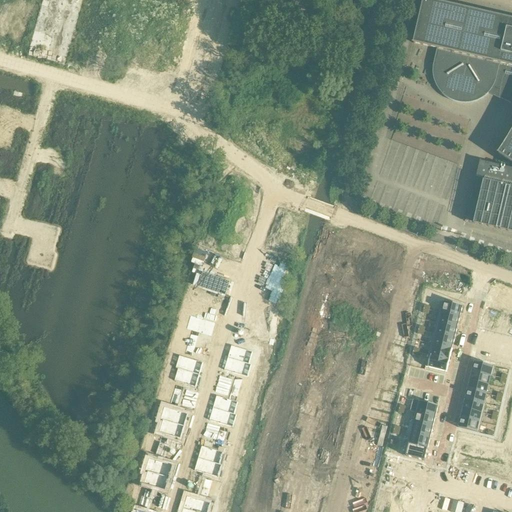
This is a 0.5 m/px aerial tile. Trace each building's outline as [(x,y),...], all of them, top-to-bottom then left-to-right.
[(6,8),(4,14),(17,18),(19,12),(33,16),(37,3),(26,0),(13,0),(11,9),(6,8)] [(163,0),(165,1),(162,13),(184,20),(188,6),(174,2),(174,0),(163,0)] [(511,21),(423,1),(413,45),(437,50),(434,65),(433,68),(433,74),(434,80),(435,85),(438,89),(440,92),(442,95),(446,99),(450,101),(453,102),(456,103),(461,104),(465,104),(468,104),(470,104),(475,103),(479,101),(483,99),(486,96),(489,94),(492,90),(494,86),(495,84),(495,82),(511,88),(511,133),(509,138),(505,145),(498,155),(511,164),(509,170),(480,163),(466,223),(511,234),(511,21)] [(72,4),(68,16),(90,22),(93,11),(98,12),(100,5),(88,2),(86,8),(72,4)] [(68,16),(65,28),(79,32),(77,38),(90,41),(92,34),(87,33),(90,22),(68,16)] [(153,19),(151,26),(156,28),(152,39),(174,45),(178,33),(164,29),(165,23),(153,19)] [(1,26),(0,30),(0,32),(4,34),(1,45),(23,52),(26,39),(12,35),(14,29),(1,26)] [(145,49),(143,55),(155,59),(157,53),(171,57),(174,45),(152,39),(149,50),(145,49)] [(57,47),(53,61),(75,67),(79,54),(84,55),(86,48),(73,45),(71,51),(57,47)] [(145,72),(140,89),(150,92),(151,88),(163,91),(167,77),(153,73),(155,67),(142,64),(140,71),(145,72)] [(0,109),(0,108),(0,140),(10,143),(16,120),(7,117),(9,111),(0,109)] [(53,161),(46,184),(64,189),(72,159),(64,157),(62,163),(53,161)] [(37,231),(31,255),(49,260),(57,230),(48,228),(47,234),(37,231)] [(329,242),(324,264),(336,267),(338,259),(339,259),(340,252),(342,245),(329,242)] [(371,243),(365,262),(375,266),(382,247),(371,243)] [(382,247),(375,266),(385,269),(392,251),(382,247)] [(392,251),(385,269),(395,273),(402,254),(392,251)] [(402,254),(395,273),(406,277),(412,258),(402,254)] [(412,258),(406,277),(416,280),(423,262),(412,258)] [(423,262),(416,280),(426,284),(429,277),(428,277),(433,265),(423,262)] [(433,265),(428,277),(429,277),(447,284),(451,272),(433,265)] [(451,272),(447,284),(467,291),(470,279),(451,272)] [(310,282),(308,289),(320,292),(322,285),(310,282)] [(493,288),(487,306),(498,310),(504,292),(493,288)] [(308,289),(307,296),(318,298),(320,292),(308,289)] [(511,294),(504,292),(498,310),(508,314),(511,302),(511,294)] [(358,294),(355,305),(375,309),(377,298),(358,294)] [(443,301),(440,313),(459,318),(462,306),(443,301)] [(355,305),(353,315),(372,320),(375,309),(355,305)] [(440,313),(438,324),(457,328),(459,318),(440,313)] [(311,315),(306,337),(318,340),(320,333),(322,326),(324,319),(311,315)] [(353,315),(350,326),(370,330),(372,320),(353,315)] [(195,317),(191,331),(211,337),(215,323),(195,317)] [(438,324),(435,334),(454,339),(457,328),(438,324)] [(350,326),(348,337),(367,341),(370,330),(350,326)] [(435,334),(433,345),(452,349),(454,339),(435,334)] [(191,335),(188,344),(195,346),(198,337),(191,335)] [(188,344),(185,354),(192,356),(195,346),(188,344)] [(433,345),(430,356),(449,360),(452,349),(433,345)] [(231,346),(228,358),(247,364),(251,352),(231,346)] [(344,351),(342,361),(361,366),(364,355),(344,351)] [(430,356),(427,368),(446,372),(449,360),(430,356)] [(184,357),(180,370),(200,376),(203,363),(184,357)] [(291,357),(288,370),(309,375),(312,362),(305,361),(305,360),(299,359),(291,357)] [(228,358),(224,371),(243,377),(247,364),(228,358)] [(342,361),(339,372),(358,377),(361,366),(342,361)] [(474,361),(471,372),(490,376),(493,366),(474,361)] [(180,370),(177,382),(196,388),(200,376),(180,370)] [(339,372),(336,382),(356,387),(358,377),(339,372)] [(471,372),(469,381),(488,385),(490,376),(471,372)] [(236,377),(233,387),(239,389),(242,379),(236,377)] [(469,381),(467,390),(486,395),(488,385),(469,381)] [(336,382),(334,393),(353,398),(356,387),(336,382)] [(176,386),(173,396),(180,398),(183,388),(176,386)] [(284,386),(283,393),(294,396),(296,389),(284,386)] [(233,387),(230,397),(236,399),(239,389),(233,387)] [(467,390),(464,400),(483,404),(486,395),(467,390)] [(283,393),(281,400),(293,403),(294,396),(283,393)] [(173,396),(170,406),(177,408),(180,398),(173,396)] [(217,396),(213,409),(232,414),(236,402),(217,396)] [(464,400),(462,409),(481,413),(483,404),(464,400)] [(419,402),(416,414),(435,418),(438,406),(419,402)] [(288,407),(283,428),(295,431),(297,425),(299,418),(300,410),(288,407)] [(169,409),(165,421),(185,427),(188,414),(169,409)] [(213,409),(209,421),(229,427),(232,414),(213,409)] [(462,409),(460,418),(479,423),(481,413),(462,409)] [(416,414),(413,424),(432,428),(435,418),(416,414)] [(326,416),(321,435),(332,438),(337,419),(326,416)] [(460,418),(457,428),(476,433),(479,423),(460,418)] [(337,419),(332,438),(343,441),(347,421),(337,419)] [(165,421),(161,434),(181,440),(185,427),(165,421)] [(347,421),(343,441),(353,443),(358,424),(347,421)] [(358,424),(353,443),(364,446),(368,426),(358,424)] [(413,424),(411,435),(430,439),(432,428),(413,424)] [(274,426),(271,439),(279,440),(279,441),(286,442),(293,444),(296,431),(295,431),(283,428),(274,426)] [(368,426),(364,446),(374,448),(379,429),(368,426)] [(221,428),(218,437),(225,439),(228,430),(221,428)] [(379,429),(374,448),(385,451),(390,432),(379,429)] [(411,435),(408,445),(427,450),(430,439),(411,435)] [(161,437),(158,447),(165,449),(167,439),(161,437)] [(218,437),(215,447),(222,449),(225,439),(218,437)] [(408,445),(405,457),(424,461),(427,450),(408,445)] [(202,446),(198,459),(217,465),(221,452),(202,446)] [(158,447),(155,457),(162,459),(165,449),(158,447)] [(455,451),(451,470),(461,472),(465,454),(455,451)] [(268,452),(267,459),(278,462),(280,455),(268,452)] [(465,454),(461,472),(469,474),(474,456),(465,454)] [(474,456),(469,474),(478,477),(483,458),(474,456)] [(483,458),(478,477),(487,479),(492,460),(483,458)] [(198,459),(194,471),(214,477),(217,465),(198,459)] [(267,459),(265,466),(277,469),(278,462),(267,459)] [(316,459),(311,479),(322,481),(326,462),(316,459)] [(154,460),(150,473),(169,478),(173,466),(154,460)] [(492,460),(487,479),(496,481),(500,462),(492,460)] [(326,462),(322,481),(332,484),(337,465),(326,462)] [(500,462),(496,481),(504,483),(509,464),(500,462)] [(337,465),(332,484),(343,487),(347,467),(337,465)] [(347,467),(343,487),(353,489),(358,470),(347,467)] [(358,470),(353,489),(364,492),(368,473),(358,470)] [(150,473),(146,485),(166,491),(169,478),(150,473)] [(368,473),(364,492),(374,494),(379,475),(368,473)] [(206,478),(203,488),(210,490),(213,480),(206,478)] [(260,480),(257,493),(279,498),(280,498),(279,498),(281,486),(274,484),(268,482),(260,480)] [(394,480),(392,490),(410,494),(413,484),(394,480)] [(146,488),(143,498),(149,500),(152,490),(146,488)] [(203,488),(200,497),(207,499),(210,490),(203,488)] [(392,490),(389,499),(408,504),(410,494),(392,490)] [(258,493),(255,505),(263,507),(269,509),(276,510),(279,498),(257,493),(258,493)] [(187,497),(183,509),(193,511),(203,511),(206,502),(187,497)] [(143,498),(140,508),(147,510),(149,500),(143,498)] [(389,499),(387,508),(401,511),(406,511),(408,504),(389,499)] [(306,503),(303,511),(324,511),(325,508),(306,503)]
